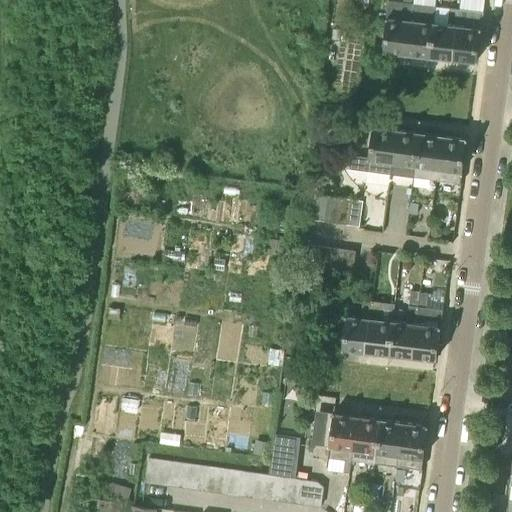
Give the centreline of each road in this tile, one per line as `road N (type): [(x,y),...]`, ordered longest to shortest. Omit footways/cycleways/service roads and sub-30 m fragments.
road 1 (residential): [(457,392),(497,106)]
road 2 (residential): [(438,511),(457,392)]
